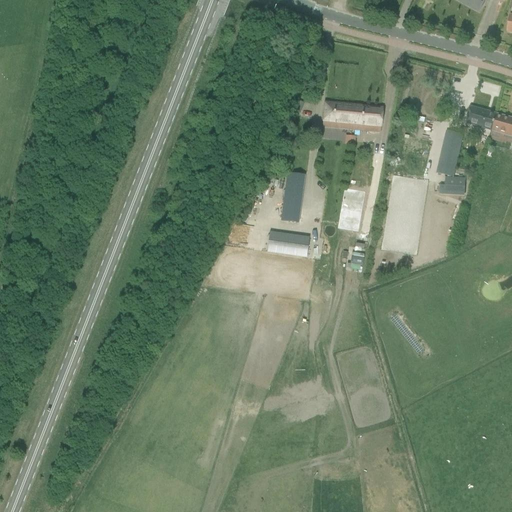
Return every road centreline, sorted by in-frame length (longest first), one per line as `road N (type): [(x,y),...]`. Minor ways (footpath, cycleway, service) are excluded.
road 1 (primary): [(9,511),(211,0)]
road 2 (tertiary): [(511,64),(287,0)]
